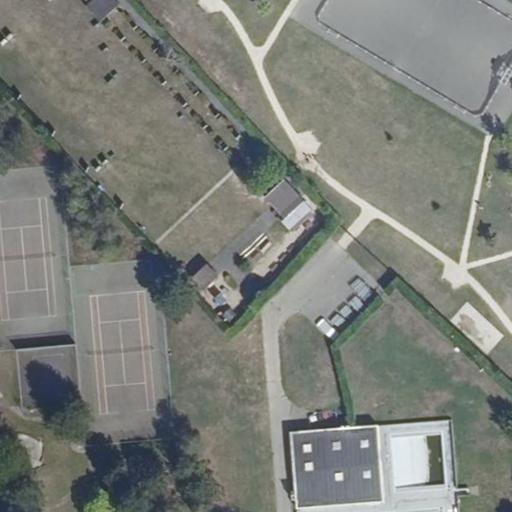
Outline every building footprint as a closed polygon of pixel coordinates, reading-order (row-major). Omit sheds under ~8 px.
[(91,0),(85,6),(100,23),(121,5),(116,0),(91,0)] [(301,197),(285,180),(264,199),(279,216),(301,197)] [(219,277),(206,265),(190,281),(203,294),(219,277)] [(79,351),(18,356),(23,409),(84,405),(79,351)] [(378,426),(291,432),(296,507),(383,500),(378,426)]
